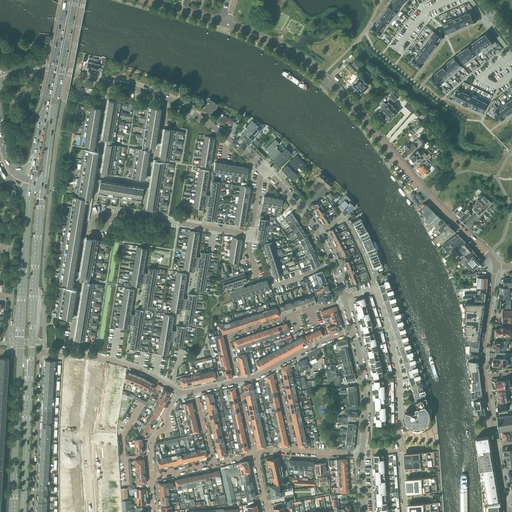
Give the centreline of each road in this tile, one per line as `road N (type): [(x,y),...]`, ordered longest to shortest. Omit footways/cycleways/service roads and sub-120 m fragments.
road 1 (residential): [(496,266),(322,75)]
road 2 (secondary): [(29,381),(43,186)]
road 3 (primary): [(43,186),(75,0)]
road 4 (residential): [(30,511),(38,360),(43,353),(69,355)]
road 5 (residential): [(238,382),(230,336),(345,297)]
road 6 (secondary): [(31,188),(20,351)]
road 7 (secondary): [(20,351),(12,511)]
road 8 (primary): [(67,0),(37,156)]
road 9 (residential): [(90,511),(93,357)]
road 10 (residential): [(106,219),(123,214),(251,233)]
road 11 (residential): [(399,423),(400,375),(374,287)]
road 12 (secondary): [(23,511),(29,381)]
road 13 (residential): [(69,355),(84,226)]
road 14 (residential): [(361,452),(364,381),(353,331)]
road 15 (residential): [(266,170),(168,99)]
